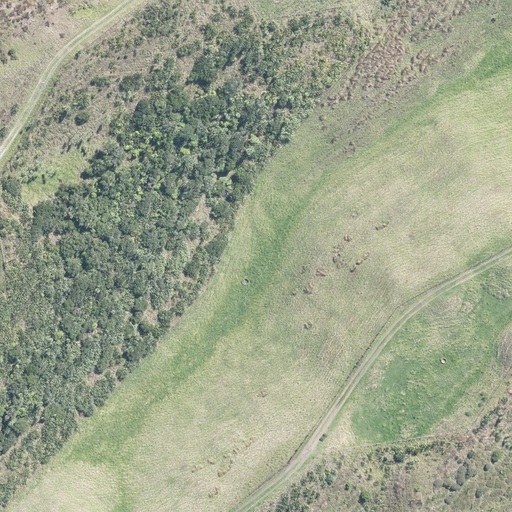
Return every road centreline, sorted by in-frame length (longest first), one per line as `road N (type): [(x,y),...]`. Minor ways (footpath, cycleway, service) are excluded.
road 1 (track): [(232,511),(294,455),(418,303),(511,260)]
road 2 (track): [(149,0),(28,92),(0,147)]
